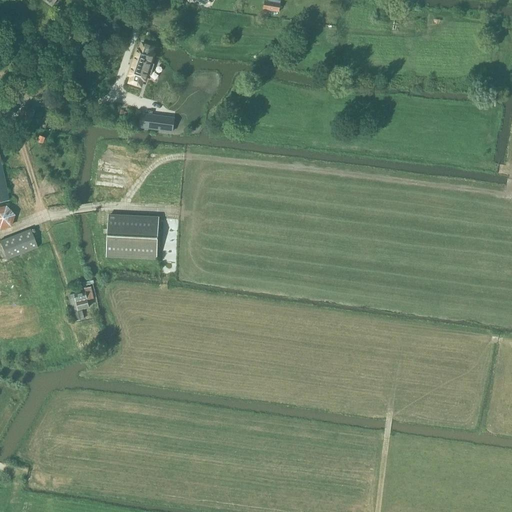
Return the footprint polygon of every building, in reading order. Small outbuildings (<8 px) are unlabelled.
[(264,10),(279,12),(281,4),(265,1),(264,10)] [(136,49),(124,83),(147,92),(160,48),(139,41),(136,49)] [(33,112),(22,108),(17,120),(28,124),(33,112)] [(147,124),(147,129),(171,133),(173,121),(148,118),(147,124)] [(0,202),(9,201),(0,159),(0,202)] [(12,221),(13,218),(12,215),(11,213),(9,211),(7,210),(4,209),(1,209),(0,209),(0,228),(3,229),(5,228),(8,227),(10,226),(12,223),(12,221)] [(109,216),(107,256),(157,259),(159,218),(109,216)] [(0,244),(6,259),(23,253),(36,248),(28,229),(0,239),(0,244)] [(75,322),(85,320),(83,310),(90,308),(87,300),(94,298),(91,288),(85,289),(85,291),(68,295),(75,322)]
